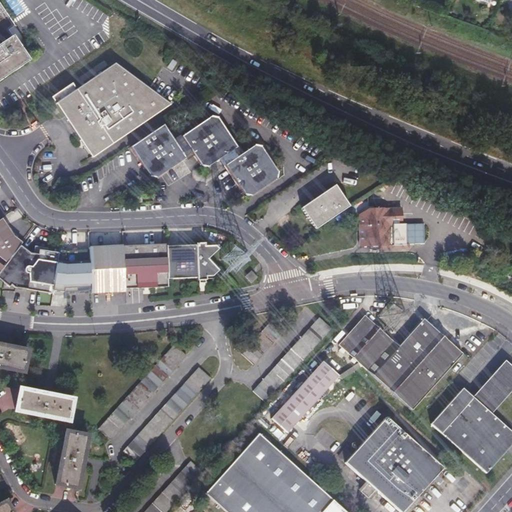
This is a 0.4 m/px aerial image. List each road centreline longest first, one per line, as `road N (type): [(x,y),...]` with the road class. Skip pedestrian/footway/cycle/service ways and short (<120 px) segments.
road 1 (primary): [(511,184),(293,87),(137,0)]
road 2 (residential): [(290,294),(272,256),(233,223),(209,215),(55,218),(30,203),(0,158)]
road 3 (residential): [(290,294),(142,321),(0,317)]
road 4 (residential): [(511,322),(466,299),(379,281),(290,294)]
road 5 (unknown): [(385,511),(317,449),(317,437),(357,401)]
